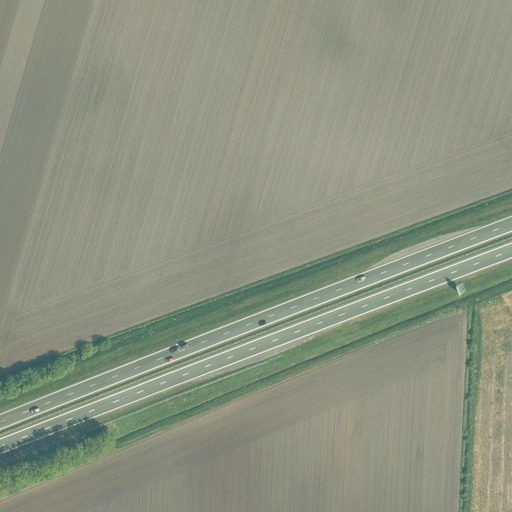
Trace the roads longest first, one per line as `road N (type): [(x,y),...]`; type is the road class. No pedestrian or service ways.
road 1 (trunk): [(511,223),(0,421)]
road 2 (trunk): [(0,446),(511,249)]
